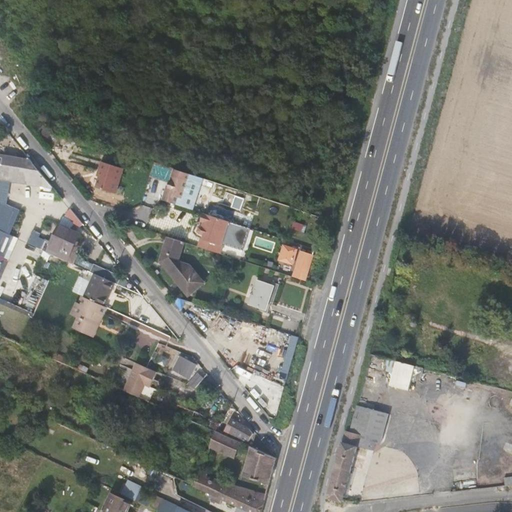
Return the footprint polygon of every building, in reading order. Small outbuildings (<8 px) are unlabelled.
[(30,159),(1,153),(0,159),(0,178),(48,187),(48,191),(52,192),(53,188),(42,171),(30,159)] [(100,169),(94,185),(114,191),(122,168),(99,161),(96,168),(100,169)] [(201,178),(173,169),(167,186),(166,190),(165,190),(161,200),(176,205),(178,198),(181,198),(186,181),(199,185),(201,178)] [(0,260),(11,262),(17,205),(0,203),(0,260)] [(84,224),(71,209),(66,214),(79,229),(84,224)] [(192,245),(220,253),(223,244),(221,243),(228,220),(203,212),(201,220),(193,221),(190,230),(195,236),(192,245)] [(292,229),(301,232),(304,225),(295,222),(292,229)] [(52,242),(49,241),(45,251),(68,262),(81,234),(61,225),(52,242)] [(183,242),(168,237),(161,258),(172,261),(177,263),(183,242)] [(172,261),(171,268),(194,275),(187,266),(177,263),(172,261)] [(303,280),(310,282),(315,265),(308,263),(303,280)] [(106,307),(116,283),(118,284),(121,277),(95,265),(92,272),(95,274),(85,297),(106,307)] [(421,267),(414,291),(434,297),(441,273),(421,267)] [(194,275),(171,268),(170,273),(186,294),(200,283),(194,275)] [(256,291),(251,305),(266,310),(274,286),(259,281),(257,289),(256,291)] [(106,307),(85,297),(82,304),(79,303),(77,302),(72,315),(78,318),(75,326),(84,330),(83,333),(91,336),(96,325),(91,323),(93,317),(102,321),(108,308),(106,307)] [(432,312),(430,321),(447,325),(449,316),(432,312)] [(96,325),(91,336),(94,338),(102,321),(93,317),(91,323),(96,325)] [(60,356),(58,361),(87,373),(88,371),(89,369),(60,356)] [(191,379),(197,365),(181,356),(174,370),(191,379)] [(397,361),(387,359),(384,371),(393,373),(397,361)] [(397,361),(393,373),(390,386),(410,391),(416,366),(397,361)] [(137,364),(125,391),(140,397),(146,385),(151,388),(157,373),(137,364)] [(196,388),(204,379),(199,373),(188,385),(196,388)] [(361,433),(358,444),(374,449),(376,443),(382,444),(391,412),(358,403),(351,431),(361,433)] [(172,405),(170,411),(217,432),(221,423),(178,405),(177,407),(172,405)] [(253,433),(250,430),(231,419),(226,428),(223,434),(242,443),(243,442),(244,439),(249,441),(253,434),(253,433)] [(217,432),(223,434),(226,428),(221,425),(217,432)] [(329,495),(343,499),(358,444),(361,433),(351,431),(346,430),(329,495)] [(244,449),(250,452),(252,447),(242,443),(223,434),(217,432),(211,446),(235,458),(240,446),(244,448),(244,449)] [(244,439),(243,442),(252,446),(257,438),(253,434),(249,441),(244,439)] [(257,449),(271,455),(272,454),(262,441),(257,449)] [(257,449),(252,447),(250,452),(244,477),(270,484),(277,458),(271,455),(257,449)] [(148,474),(155,477),(158,472),(151,468),(148,474)] [(224,480),(222,485),(204,478),(206,473),(201,471),(195,486),(208,492),(211,494),(212,494),(210,500),(220,504),(223,499),(238,506),(249,511),(250,511),(262,511),(267,494),(255,492),(256,491),(234,485),(224,480)] [(181,488),(188,491),(190,486),(183,483),(181,488)] [(125,511),(129,502),(113,494),(104,511),(118,511),(120,510),(125,511)] [(150,507),(160,510),(160,509),(164,500),(164,499),(155,496),(150,507)] [(164,500),(160,509),(165,511),(175,511),(178,506),(164,500)]
